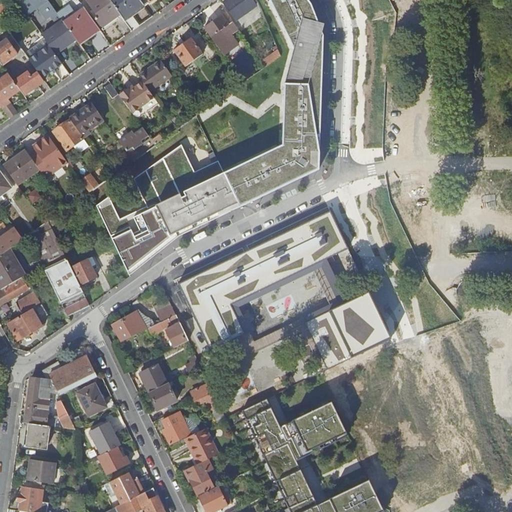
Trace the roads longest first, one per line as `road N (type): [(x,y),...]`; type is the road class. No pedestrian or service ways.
road 1 (residential): [(329,0),(341,31),(339,181),(182,254),(90,322)]
road 2 (unknown): [(154,273),(188,273),(195,338),(373,377)]
road 3 (residential): [(197,0),(0,141)]
road 4 (residential): [(90,322),(180,511)]
road 5 (unknown): [(188,273),(299,273),(376,262)]
road 6 (unknown): [(339,181),(371,170),(511,164)]
road 7 (residential): [(0,505),(20,371)]
